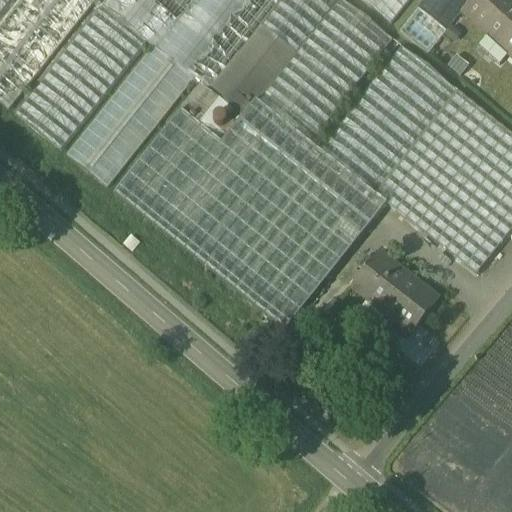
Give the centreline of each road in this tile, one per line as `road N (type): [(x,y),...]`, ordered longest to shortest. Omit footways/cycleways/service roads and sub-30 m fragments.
road 1 (secondary): [(0,181),(348,483)]
road 2 (residential): [(511,300),(348,483)]
